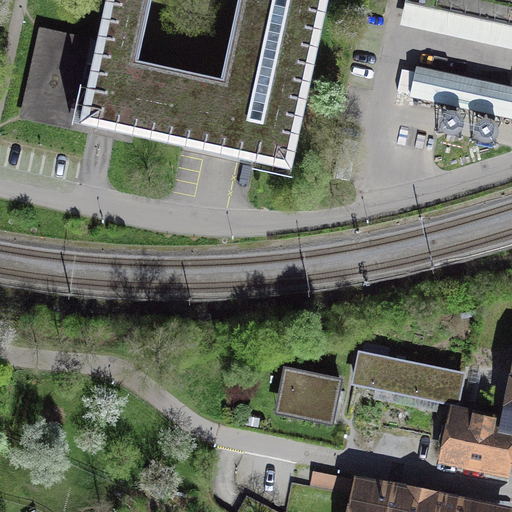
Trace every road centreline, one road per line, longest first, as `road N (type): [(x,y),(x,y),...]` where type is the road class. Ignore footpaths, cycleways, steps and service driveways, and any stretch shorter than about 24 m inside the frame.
road 1 (residential): [(511,173),(354,216),(255,230),(184,225),(0,184)]
road 2 (residential): [(218,435),(511,492)]
